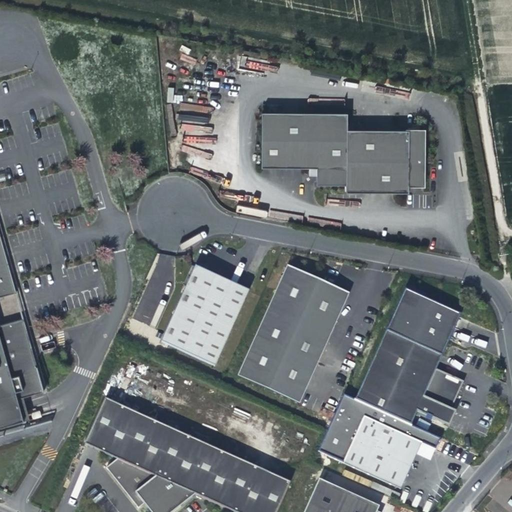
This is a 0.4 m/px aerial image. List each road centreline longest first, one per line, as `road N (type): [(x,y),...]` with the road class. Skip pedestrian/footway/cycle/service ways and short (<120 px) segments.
road 1 (unclassified): [(173,212),(475,274),(499,296),(511,345)]
road 2 (track): [(505,309),(464,0)]
